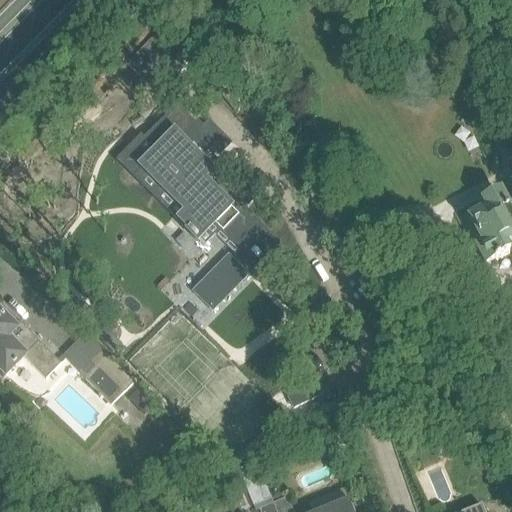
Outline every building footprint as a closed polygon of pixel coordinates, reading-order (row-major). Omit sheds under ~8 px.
[(281,250),(216,180),(199,163),(213,148),(199,134),(203,131),(180,108),(145,144),(141,140),(119,163),(198,241),(213,227),(240,254),(237,257),(252,272),(270,254),(274,258),(281,250)] [(511,212),(511,211),(511,197),(506,195),(504,197),(502,194),(482,204),(486,212),(469,220),(482,246),(476,249),(485,268),(511,255),(511,212)] [(228,259),(194,294),(213,312),(247,278),(228,259)] [(0,372),(6,379),(25,360),(47,381),(62,366),(21,326),(17,330),(0,313),(0,372)] [(105,330),(97,338),(113,355),(122,347),(105,330)] [(108,359),(86,380),(112,406),(134,385),(108,359)] [(315,380),(286,394),(293,411),(323,397),(315,380)] [(403,394),(382,401),(391,425),(412,418),(403,394)] [(415,418),(422,436),(449,427),(442,409),(415,418)] [(272,501),(269,492),(258,465),(240,472),(254,509),(259,506),(261,511),(277,511),(274,505),(272,501)] [(326,511),(293,511),(289,500),(291,500),(285,486),(269,492),(272,501),(274,505),(277,511),(353,511),(349,503),(326,511)]
